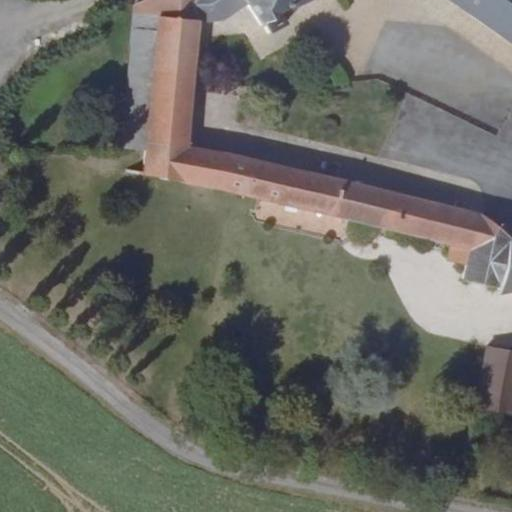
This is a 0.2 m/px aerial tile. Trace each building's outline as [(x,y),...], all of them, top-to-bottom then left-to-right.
[(141,148),(147,77),(153,0),(148,0),(132,7),(119,146),(141,148)] [(153,0),(147,77),(191,80),(197,22),(211,21),(206,0),(153,0)] [(206,0),(211,21),(245,6),(263,33),(284,22),(280,14),(306,0),(206,0)] [(487,0),(449,0),(475,18),(487,0)] [(511,0),(487,0),(475,18),(494,32),(511,6),(511,0)] [(511,6),(494,32),(511,45),(511,6)] [(371,71),(387,75),(394,46),(401,48),(406,30),(383,25),(371,71)] [(147,77),(141,148),(139,176),(214,192),(224,157),(184,148),(191,80),(147,77)] [(231,196),(368,225),(376,193),(224,157),(214,192),(231,196)] [(376,193),(368,225),(440,240),(454,243),(457,264),(475,264),(477,282),(502,277),(496,235),(477,217),(376,193)] [(511,236),(500,239),(496,235),(502,277),(511,274),(511,236)] [(468,411),(511,419),(511,416),(511,354),(481,346),(468,411)]
